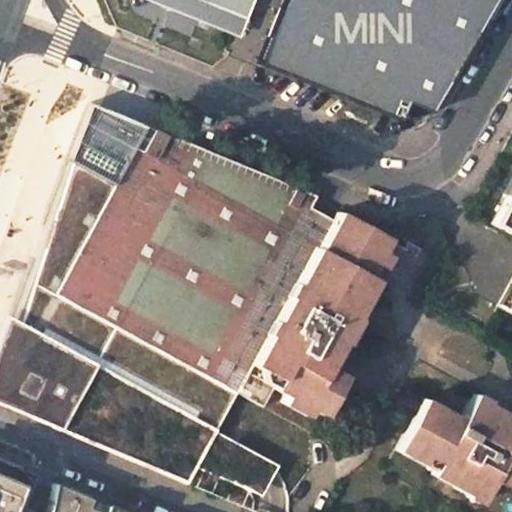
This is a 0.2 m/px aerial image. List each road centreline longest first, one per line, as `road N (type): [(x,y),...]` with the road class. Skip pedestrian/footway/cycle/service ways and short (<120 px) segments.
road 1 (residential): [(62,32),(401,172),(447,147),(511,33)]
road 2 (residential): [(0,429),(200,511)]
